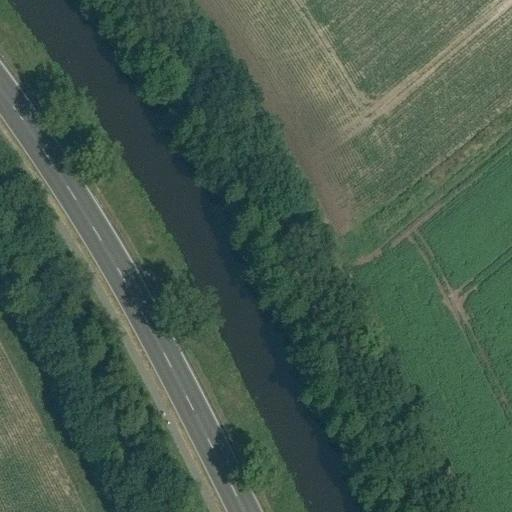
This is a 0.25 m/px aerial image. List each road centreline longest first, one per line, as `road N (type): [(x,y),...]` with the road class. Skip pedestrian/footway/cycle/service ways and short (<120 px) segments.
road 1 (primary): [(0,89),(134,305),(242,511)]
road 2 (track): [(150,511),(0,229)]
